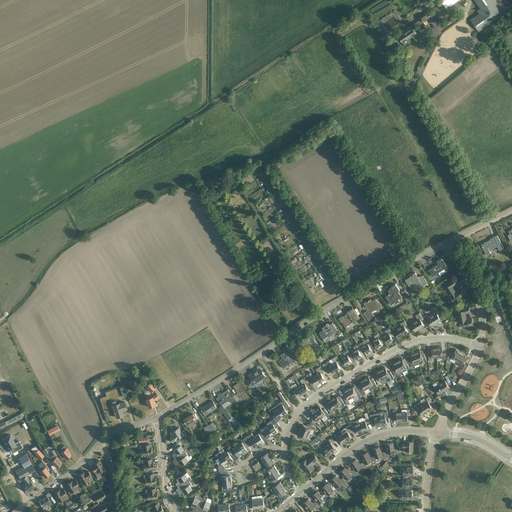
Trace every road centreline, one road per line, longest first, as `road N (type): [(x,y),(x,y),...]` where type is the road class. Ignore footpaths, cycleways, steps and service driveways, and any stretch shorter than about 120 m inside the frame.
road 1 (unclassified): [(156,417),(326,307),(447,241)]
road 2 (residential): [(284,450),(305,404),(378,360),(426,339),(480,346)]
road 3 (residential): [(303,493),(374,436),(437,432)]
